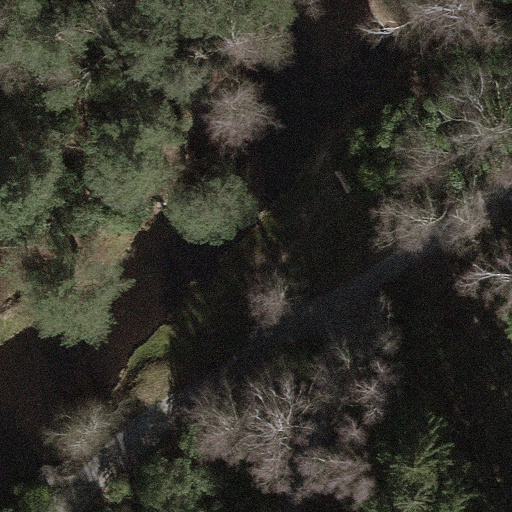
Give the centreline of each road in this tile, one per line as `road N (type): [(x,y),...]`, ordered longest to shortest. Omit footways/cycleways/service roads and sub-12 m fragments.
road 1 (track): [(81,511),(119,447),(511,178)]
road 2 (track): [(296,511),(359,287)]
